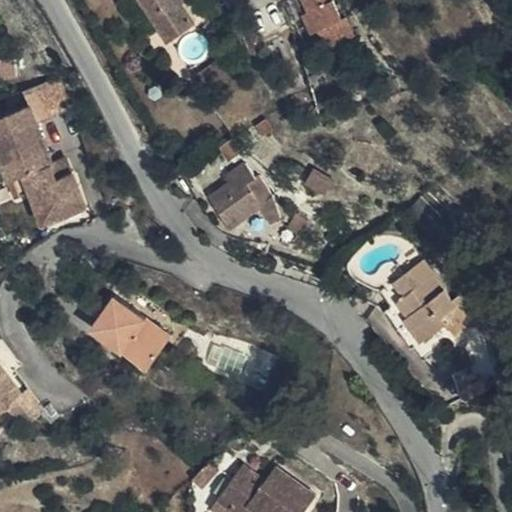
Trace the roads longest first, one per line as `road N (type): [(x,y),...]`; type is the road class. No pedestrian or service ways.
road 1 (residential): [(443,511),(426,453),(394,394),(324,311),(205,257),(170,212),(55,0)]
road 2 (unknown): [(73,424),(36,387),(13,345),(8,298),(17,277),(48,248),(68,244),(199,249)]
